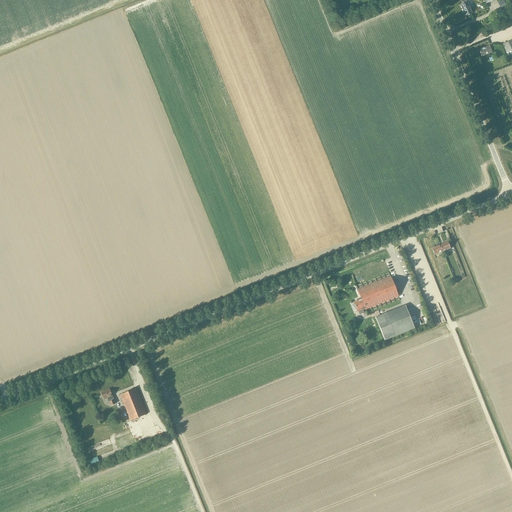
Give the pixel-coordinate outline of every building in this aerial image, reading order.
[(465,15),(471,13),(467,2),(465,0),(460,0),(461,2),(462,1),(463,4),(460,5),(465,15)] [(506,53),(511,50),(511,40),(502,44),(506,53)] [(490,49),(493,48),(492,45),(489,46),(489,45),(478,50),(481,56),(491,52),(490,49)] [(447,242),(439,245),(443,254),(446,253),(445,250),(450,248),(447,242)] [(439,245),(431,248),(434,255),(439,253),(440,255),(443,254),(439,245)] [(361,299),(353,302),(357,311),(358,311),(359,314),(364,313),(362,309),(364,309),(365,310),(398,296),(390,276),(357,289),(361,299)] [(413,329),(403,306),(374,318),(383,341),(413,329)] [(101,392),(104,400),(107,398),(109,402),(111,405),(114,404),(113,400),(114,400),(112,396),(109,389),(101,392)] [(130,421),(146,414),(136,389),(120,395),(130,421)] [(81,437),(83,443),(94,440),(92,433),(81,437)]
